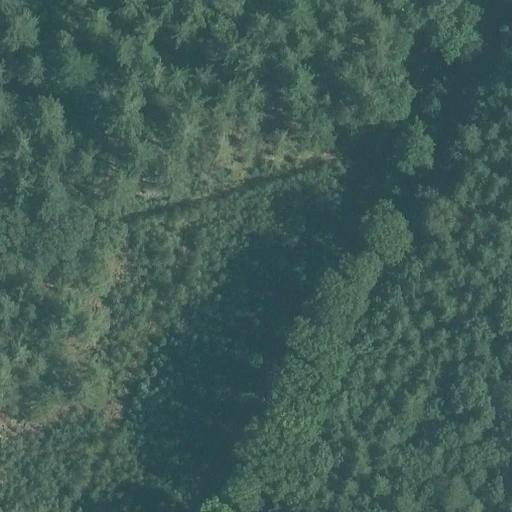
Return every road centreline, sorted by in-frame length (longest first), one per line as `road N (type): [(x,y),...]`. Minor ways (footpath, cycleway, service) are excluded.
road 1 (unclassified): [(259,511),(422,187),(471,107),(486,62),(478,0)]
road 2 (track): [(375,166),(196,511)]
road 3 (track): [(0,243),(26,244),(349,156),(375,166)]
road 4 (track): [(403,0),(405,60),(375,166)]
